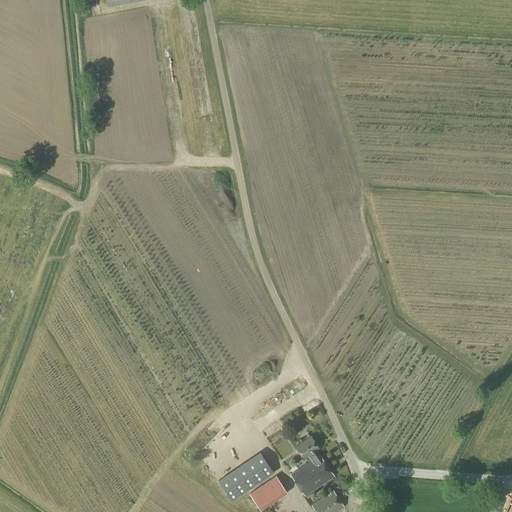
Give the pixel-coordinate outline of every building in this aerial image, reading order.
[(292,437),(287,440),(282,432),(266,443),(272,452),(284,444),(288,449),(296,444),(292,437)] [(311,462),(319,456),(316,451),(319,449),(311,436),(296,446),(304,459),(308,457),(311,462)] [(240,453),(245,460),(258,449),(254,443),(240,453)] [(232,500),(274,472),(260,453),(219,480),(232,500)] [(311,462),(310,462),(291,475),(305,496),(334,476),(320,455),(319,456),(311,462)] [(249,494),(256,504),(261,511),(287,493),(276,476),(249,494)] [(331,493),(326,496),(312,506),(316,511),(336,511),(344,507),(333,491),(331,493)]
